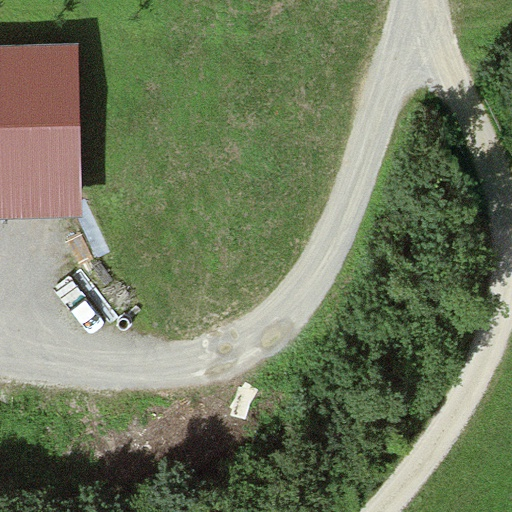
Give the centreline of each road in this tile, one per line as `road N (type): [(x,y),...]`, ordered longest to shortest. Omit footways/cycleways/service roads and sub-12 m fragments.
road 1 (track): [(410,0),(407,42),(355,192),(309,293),(268,339),(225,361),(180,366),(0,325)]
road 2 (track): [(429,0),(493,159),(506,261),(481,347),(440,429),(377,511)]
